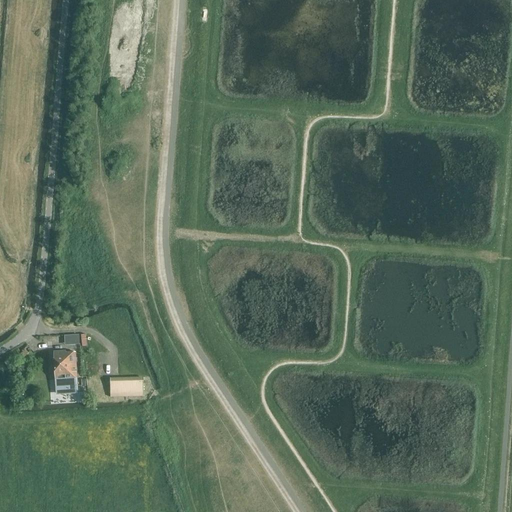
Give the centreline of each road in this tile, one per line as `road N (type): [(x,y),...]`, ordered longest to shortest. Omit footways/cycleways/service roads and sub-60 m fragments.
road 1 (track): [(174,0),(159,270),(171,316),(294,511)]
road 2 (unclassified): [(0,351),(28,329),(38,307),(66,0)]
